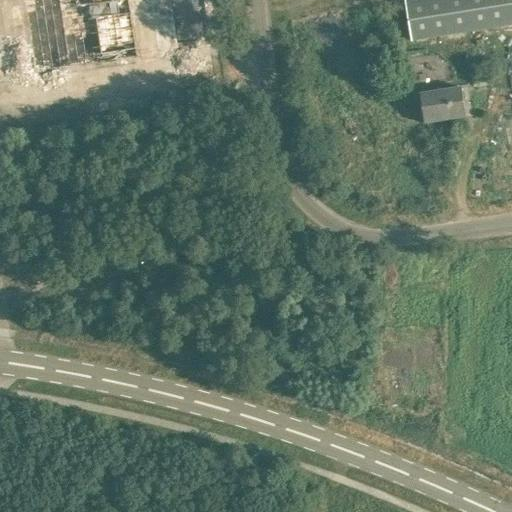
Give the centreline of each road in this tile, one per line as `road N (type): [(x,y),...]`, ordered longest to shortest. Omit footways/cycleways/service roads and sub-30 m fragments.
road 1 (secondary): [(0,361),(161,391),(498,511)]
road 2 (unclassified): [(511,222),(366,237),(316,215),(281,165),(255,0)]
